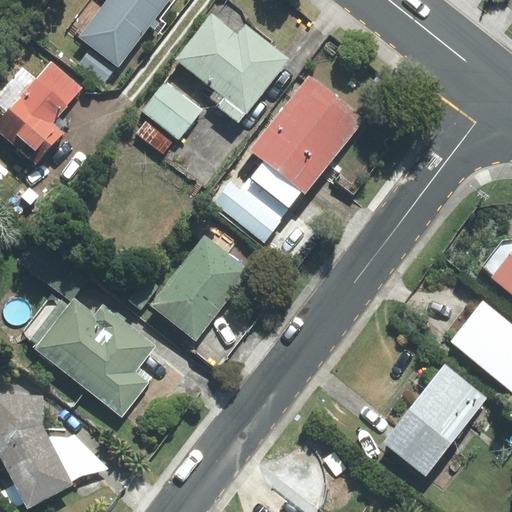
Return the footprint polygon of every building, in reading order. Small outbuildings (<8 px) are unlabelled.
[(82,56),(73,68),(103,90),(168,0),(105,0),(70,48),(82,56)] [(169,69),(209,100),(203,107),(210,112),(207,116),(231,134),(283,67),(239,34),(231,44),(205,24),(169,69)] [(78,95),(48,68),(0,119),(0,130),(12,142),(4,150),(22,167),(33,156),(39,162),(60,140),(47,128),(78,95)] [(165,83),(136,118),(145,125),(133,139),(162,162),(202,113),(165,83)] [(304,86),(242,161),(295,205),(357,129),(304,86)] [(256,250),(264,241),(270,246),(281,234),(276,229),(229,185),(209,206),(256,250)] [(190,353),(245,273),(197,240),(162,290),(145,278),(124,308),(190,353)] [(511,246),(481,285),(511,309),(511,246)] [(118,428),(147,383),(148,383),(136,375),(152,350),(93,310),(88,318),(53,295),(18,346),(30,354),(23,364),(118,428)] [(441,351),(511,402),(511,330),(475,304),(441,351)] [(372,450),(412,484),(478,404),(438,370),(372,450)] [(66,490),(101,474),(68,440),(38,443),(33,431),(37,409),(0,407),(0,490),(13,511),(28,511),(68,494),(66,490)]
